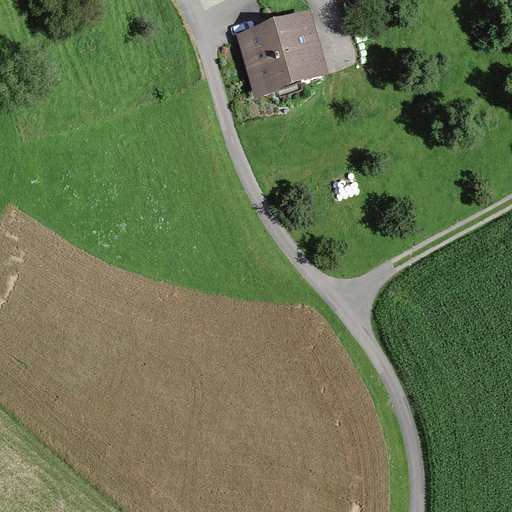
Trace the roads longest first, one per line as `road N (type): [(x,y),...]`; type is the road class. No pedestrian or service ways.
road 1 (track): [(187,0),(260,205),(391,381),(413,447),(418,511)]
road 2 (track): [(511,202),(396,264),(343,308)]
